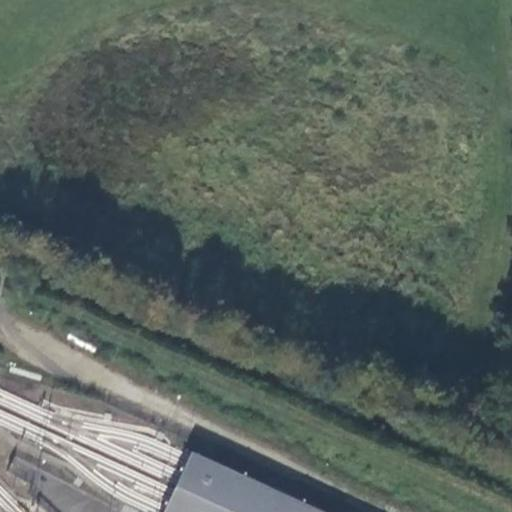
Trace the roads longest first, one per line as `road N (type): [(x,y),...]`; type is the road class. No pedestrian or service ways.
road 1 (track): [(386,511),(72,365),(15,326),(0,297)]
road 2 (track): [(487,398),(507,279),(505,87)]
